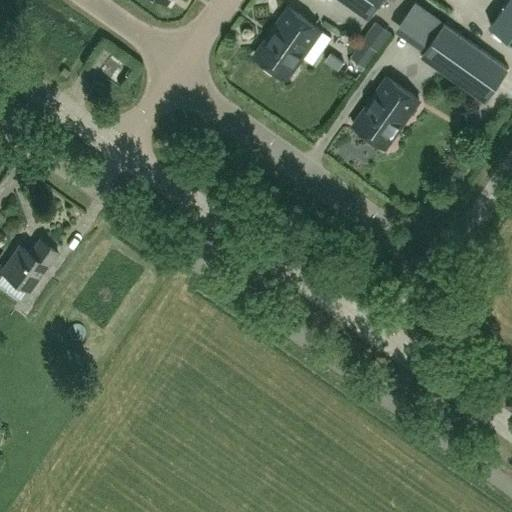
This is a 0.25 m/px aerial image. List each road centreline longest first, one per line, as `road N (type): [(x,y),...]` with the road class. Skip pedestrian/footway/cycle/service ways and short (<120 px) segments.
road 1 (unclassified): [(511,493),(238,302),(96,188)]
road 2 (unclassified): [(380,337),(120,153)]
road 3 (residential): [(176,70),(207,102),(384,226)]
road 4 (unclassified): [(380,337),(511,148)]
road 5 (unclassified): [(511,430),(380,337)]
road 6 (unclassified): [(120,153),(0,67)]
